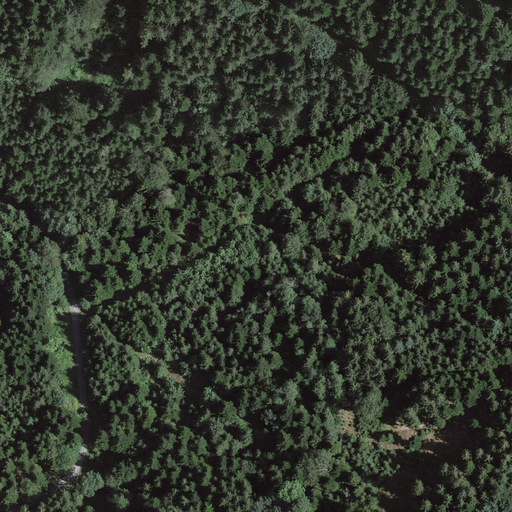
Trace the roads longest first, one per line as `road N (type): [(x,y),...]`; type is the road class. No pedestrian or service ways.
road 1 (track): [(477,151),(341,159),(189,274),(77,319)]
road 2 (track): [(17,511),(68,478),(86,428),(69,280),(40,234),(0,208)]
road 3 (track): [(267,0),(376,54),(511,194)]
